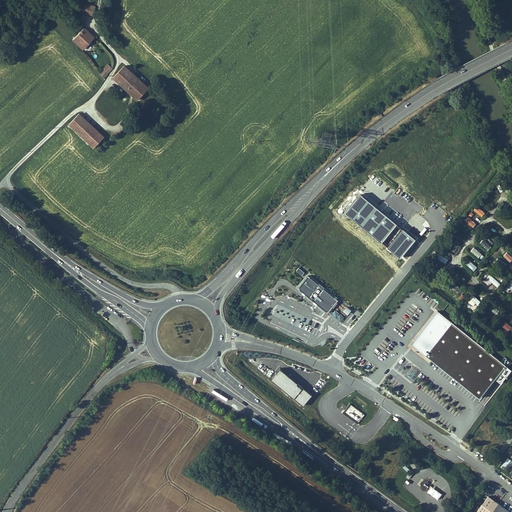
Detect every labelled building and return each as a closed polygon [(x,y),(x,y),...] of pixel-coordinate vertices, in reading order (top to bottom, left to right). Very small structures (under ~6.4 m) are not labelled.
[(79,11),(91,14),(93,6),(82,2),(79,11)] [(86,13),(81,20),(88,24),(91,18),(88,17),(90,15),(86,13)] [(92,39),(81,28),(72,38),(83,49),(92,39)] [(98,69),(101,72),(103,74),(107,70),(102,65),(98,69)] [(112,78),(138,101),(148,89),(149,89),(122,67),(112,78)] [(101,142),(109,132),(85,112),(77,122),(101,142)] [(482,216),(485,212),(477,206),(474,210),(482,216)] [(472,227),(476,223),(469,216),(465,220),(472,227)] [(484,239),(480,242),(487,250),(491,246),(484,239)] [(454,253),(460,243),(455,240),(449,251),(454,253)] [(474,247),(470,251),(481,260),(484,256),(474,247)] [(446,264),(449,259),(438,252),(435,257),(446,264)] [(510,262),(511,259),(511,256),(507,252),(503,256),(510,262)] [(474,271),(477,267),(469,259),(465,263),(474,271)] [(497,287),(501,283),(490,273),(483,280),(488,285),(491,282),(497,287)] [(338,300),(309,276),(298,288),(303,292),(302,294),(304,295),(305,294),(315,302),(314,303),(324,312),(325,310),(328,312),(338,300)] [(459,293),(462,288),(452,281),(448,287),(459,293)] [(471,294),(469,297),(471,299),(469,302),(474,305),(475,303),(478,305),(481,300),(471,294)] [(496,313),(499,309),(491,304),(488,308),(496,313)] [(330,314),(339,323),(345,318),(335,309),(330,314)] [(511,369),(437,311),(412,343),(480,397),(497,377),(503,381),(511,369)] [(509,331),(511,328),(511,326),(504,321),(501,325),(509,331)] [(343,413),(359,423),(365,413),(349,403),(343,413)] [(507,472),(511,464),(511,460),(508,457),(500,467),(507,472)] [(510,511),(488,495),(475,511),(510,511)]
